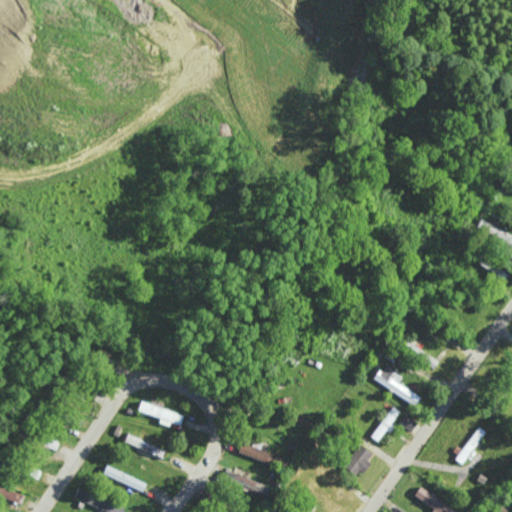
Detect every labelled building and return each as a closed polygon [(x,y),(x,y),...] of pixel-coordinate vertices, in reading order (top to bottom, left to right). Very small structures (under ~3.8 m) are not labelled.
[(511,234),(481,219),(476,228),(511,245),(511,234)] [(398,382),(402,376),(384,364),(374,379),(414,406),(420,397),(398,382)] [(160,417),(159,423),(170,426),(170,423),(181,425),(183,413),(154,406),(154,403),(140,400),(138,412),(160,417)] [(386,429),(387,430),(400,412),(392,406),(371,437),(377,441),(386,429)] [(410,432),(418,422),(406,413),(398,423),(410,432)] [(455,459),(461,464),(485,432),(478,427),(455,459)] [(289,460),(241,442),(237,452),(285,470),(289,460)] [(373,456),(360,444),(342,465),(356,476),(373,456)] [(102,474),(143,491),(146,483),(106,465),(102,474)] [(221,480),(266,496),(270,486),(225,470),(221,480)] [(0,500),(17,508),(23,494),(0,484),(0,500)] [(108,511),(122,511),(125,506),(78,487),(74,498),(108,511)] [(434,508),(431,511),(460,511),(419,488),(414,496),(434,508)]
